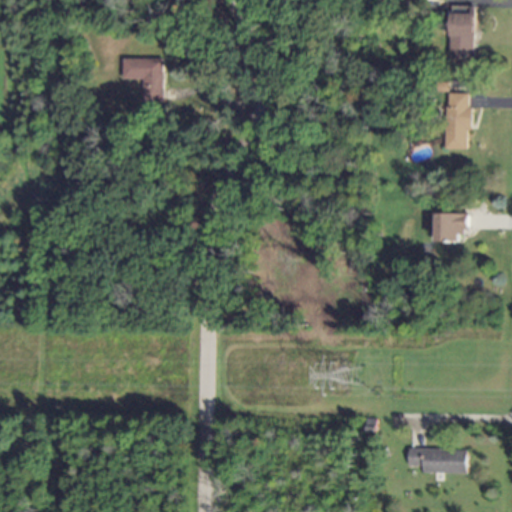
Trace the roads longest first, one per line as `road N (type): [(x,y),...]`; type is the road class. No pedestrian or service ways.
road 1 (residential): [(203,511),(208,183),(227,83),(228,0)]
road 2 (residential): [(64,235),(207,237)]
